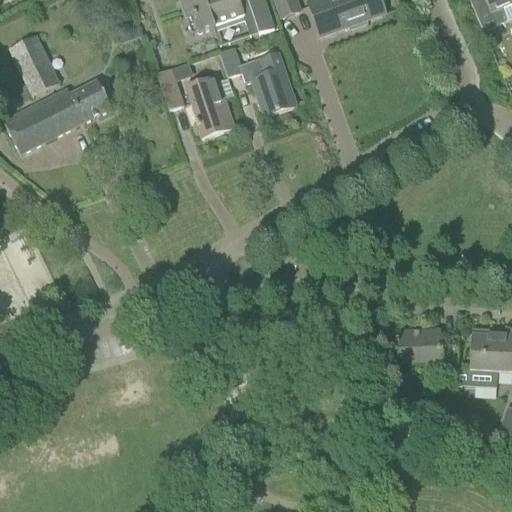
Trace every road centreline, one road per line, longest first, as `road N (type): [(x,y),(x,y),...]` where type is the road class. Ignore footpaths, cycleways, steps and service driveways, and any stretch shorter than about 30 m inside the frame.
road 1 (residential): [(511,137),(466,114),(440,123),(222,260),(217,297)]
road 2 (residential): [(217,297),(322,284),(511,284)]
road 3 (residential): [(0,366),(140,316)]
